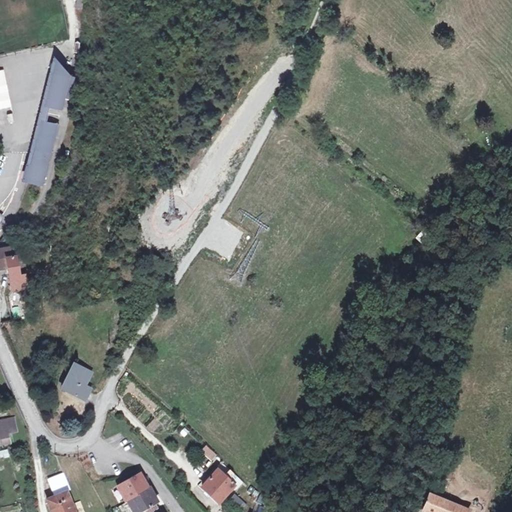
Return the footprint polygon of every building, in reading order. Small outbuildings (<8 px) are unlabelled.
[(45,120),(48,106),(47,105),(55,72),(72,76),(72,75),(55,54),(23,181),(28,182),(43,120),(45,120)] [(43,120),(28,182),(44,186),(67,96),(75,98),(80,78),(72,76),(55,72),(47,105),(48,106),(45,120),(43,120)] [(15,247),(0,249),(0,269),(8,268),(13,291),(28,289),(22,256),(17,257),(15,247)] [(74,363),(63,384),(71,388),(68,393),(85,401),(91,388),(85,386),(92,372),(74,363)] [(0,421),(0,431),(2,444),(10,443),(8,433),(18,431),(15,418),(0,421)] [(206,445),(200,452),(212,462),(218,455),(206,445)] [(0,451),(0,456),(1,460),(10,457),(9,449),(0,451)] [(223,464),(202,487),(220,503),(234,487),(237,489),(243,483),(234,475),(223,464)] [(49,480),(52,488),(68,482),(65,473),(49,480)] [(140,473),(119,485),(124,493),(123,494),(126,500),(128,500),(148,488),(140,473)] [(52,488),(56,496),(68,491),(71,490),(68,482),(52,488)] [(148,488),(128,500),(131,506),(133,505),(136,511),(140,511),(145,509),(146,511),(152,511),(158,509),(155,504),(158,502),(149,487),(148,488)] [(47,500),(52,511),(79,511),(77,503),(73,505),(68,491),(56,496),(47,500)] [(429,493),(423,505),(439,511),(469,511),(470,510),(429,493)] [(234,496),(228,503),(238,511),(240,511),(246,506),(234,496)] [(77,503),(79,511),(85,511),(81,501),(77,503)]
